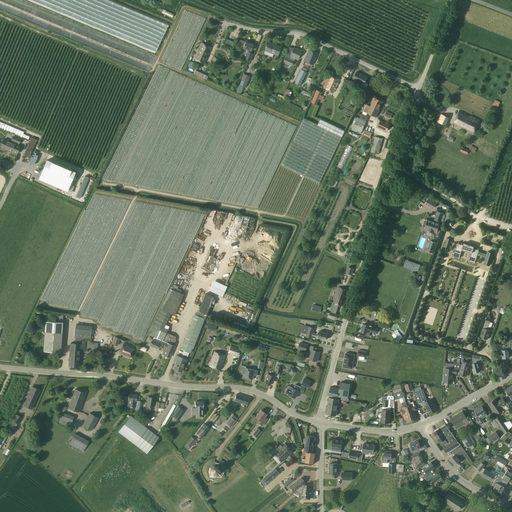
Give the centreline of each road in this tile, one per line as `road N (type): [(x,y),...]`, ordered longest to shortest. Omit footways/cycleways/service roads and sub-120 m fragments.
road 1 (residential): [(317,422),(238,388),(0,366)]
road 2 (unclassified): [(317,422),(392,164)]
road 3 (unclassified): [(418,88),(311,38),(209,16)]
